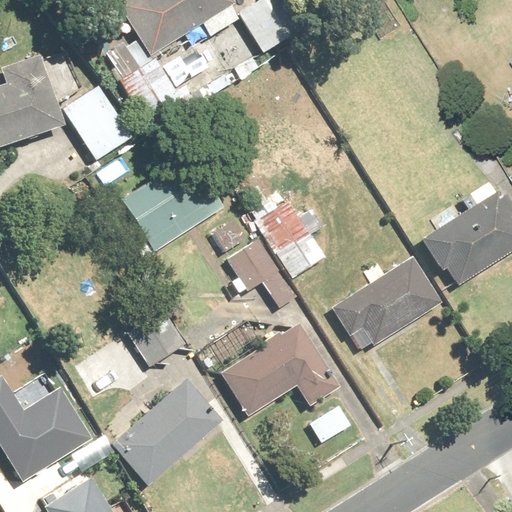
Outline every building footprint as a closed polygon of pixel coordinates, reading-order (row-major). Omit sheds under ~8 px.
[(122,0),(114,5),(140,48),(147,57),(199,25),(206,37),(233,20),(226,9),(232,6),(228,0),(122,0)] [(291,0),(257,0),(235,14),(259,53),(306,23),(291,0)] [(84,96),(65,50),(0,73),(5,87),(0,89),(0,147),(64,126),(58,107),(84,96)] [(439,66),(395,92),(425,144),(446,132),(464,162),(487,149),(439,66)] [(130,140),(97,91),(62,115),(96,164),(130,140)] [(217,211),(184,161),(120,202),(153,252),(217,211)] [(487,184),(462,199),(469,211),(420,240),(450,291),(511,254),(511,202),(507,193),(497,199),(487,184)] [(294,216),(286,203),(257,222),(293,278),(322,260),(307,237),(319,230),(305,209),(294,216)] [(294,297),(257,242),(250,247),(230,218),(209,232),(225,257),(221,259),(234,279),(227,283),(238,300),(259,286),(275,310),(294,297)] [(439,308),(409,258),(383,274),(376,262),(359,272),(367,284),(329,307),(351,342),(366,332),(375,347),(439,308)] [(161,311),(125,336),(148,369),(184,344),(161,311)] [(333,388),(294,326),(219,374),(246,417),(295,386),(307,405),(333,388)] [(218,426),(180,383),(111,444),(149,488),(218,426)] [(0,457),(16,484),(81,444),(50,395),(17,415),(0,387),(0,457)] [(41,509),(43,511),(102,511),(84,482),(41,509)]
